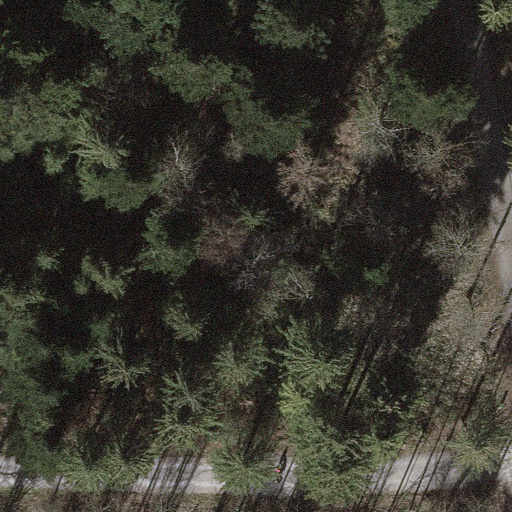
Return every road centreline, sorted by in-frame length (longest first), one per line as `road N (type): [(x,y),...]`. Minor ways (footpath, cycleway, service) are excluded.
road 1 (track): [(511,464),(355,476),(0,475)]
road 2 (unclassified): [(511,297),(461,0)]
